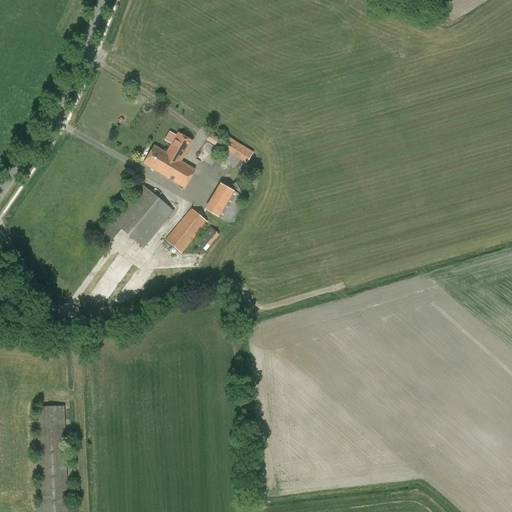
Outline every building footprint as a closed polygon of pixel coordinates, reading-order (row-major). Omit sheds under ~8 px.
[(178,133),(166,154),(180,162),(192,141),(178,133)] [(210,133),(206,141),(215,146),(219,138),(210,133)] [(218,159),(233,168),(235,167),(239,170),(243,162),(245,164),(253,152),(227,136),(219,148),(223,150),(218,159)] [(180,162),(166,154),(154,146),(143,164),(184,188),(194,170),(180,162)] [(246,187),(241,178),(232,184),(238,193),(246,187)] [(219,183),(204,209),(229,223),(244,197),(219,183)] [(174,211),(141,184),(93,241),(103,250),(121,229),(143,248),(174,211)] [(165,240),(182,253),(207,221),(190,208),(165,240)] [(210,227),(196,243),(206,251),(220,235),(210,227)] [(36,407),(39,511),(67,511),(64,406),(36,407)]
